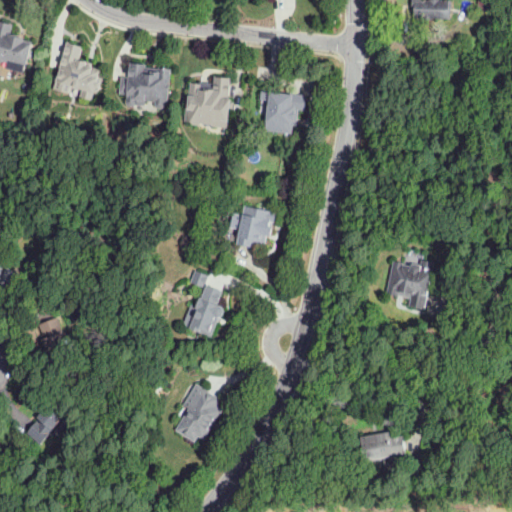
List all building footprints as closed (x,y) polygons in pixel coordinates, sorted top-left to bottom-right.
[(433,19),(422,19),(422,18),(415,18),(415,9),(412,9),(412,0),(451,0),(451,19),(433,18),(433,19)] [(497,0),(497,8),(490,8),(478,8),(478,0),(497,0)] [(27,64),(13,60),(10,63),(0,60),(0,20),(15,24),(13,33),(21,35),(21,37),(26,38),(25,40),(33,43),(27,64)] [(92,100),(80,97),(83,89),(72,86),(70,94),(54,89),(69,41),(85,46),(81,58),(89,61),(88,64),(103,69),(101,77),(104,78),(100,94),(95,93),(92,100)] [(165,107),(155,105),(156,102),(147,101),(146,105),(136,104),(136,107),(126,105),(127,94),(121,93),(123,76),(130,77),(132,62),(147,64),(147,66),(173,69),(168,103),(166,103),(165,107)] [(222,82),(236,83),(233,103),(235,103),(232,122),(218,120),(217,126),(206,125),(204,126),(198,126),(197,124),(191,124),(194,106),(196,106),(199,88),(207,89),(207,87),(221,89),(222,82)] [(294,133),(266,131),(269,100),(262,100),(263,91),(309,95),(307,110),(296,109),(296,117),(298,117),(298,125),(294,125),(294,133)] [(252,247),(238,245),(240,230),(230,228),(233,213),(244,215),(245,206),(278,211),(276,224),(274,223),(272,237),(268,237),(266,246),(253,244),(252,247)] [(9,288),(7,287),(0,281),(0,259),(19,275),(9,288)] [(425,310),(409,306),(411,298),(399,295),(399,297),(387,294),(394,261),(405,263),(405,265),(412,267),(413,262),(421,264),(422,259),(436,262),(425,310)] [(213,336),(191,327),(198,309),(196,308),(200,298),(203,299),(207,288),(192,282),(196,269),(211,275),(207,283),(225,290),(220,304),(224,306),(226,311),(224,316),(220,318),(213,336)] [(48,359),(41,341),(45,339),(40,324),(58,317),(64,332),(66,331),(68,337),(72,336),(77,348),(48,359)] [(196,442),(176,430),(189,408),(184,405),(197,384),(222,399),(217,406),(224,410),(205,441),(199,437),(196,442)] [(41,445),(27,433),(37,421),(40,423),(42,421),(38,417),(52,401),(66,413),(54,427),(57,430),(53,435),(51,433),(41,445)] [(366,462),(363,436),(392,432),(393,438),(405,436),(408,453),(404,454),(405,459),(391,461),(390,458),(366,462)]
